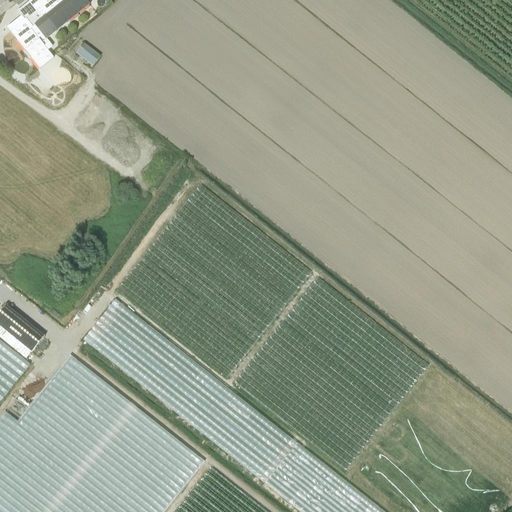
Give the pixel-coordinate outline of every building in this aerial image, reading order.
[(25,21),(10,33),(40,70),(54,59),(48,52),(52,48),(46,40),(90,6),(85,0),(34,0),(18,13),(25,21)] [(101,57),(84,44),(76,54),(93,67),(101,57)] [(115,299),(84,341),(127,372),(127,369),(132,368),(136,363),(129,358),(128,354),(124,351),(123,342),(127,341),(122,337),(142,334),(137,331),(144,329),(144,327),(151,326),(115,299)] [(0,327),(32,354),(45,338),(6,306),(0,313),(0,327)] [(182,339),(230,376),(267,326),(260,321),(252,331),(249,329),(244,336),(238,343),(242,346),(235,355),(236,356),(230,364),(187,333),(182,339)] [(0,400),(2,402),(30,363),(18,354),(10,349),(7,354),(0,349),(0,352),(0,372),(6,364),(4,377),(1,382),(0,387),(0,400)]
